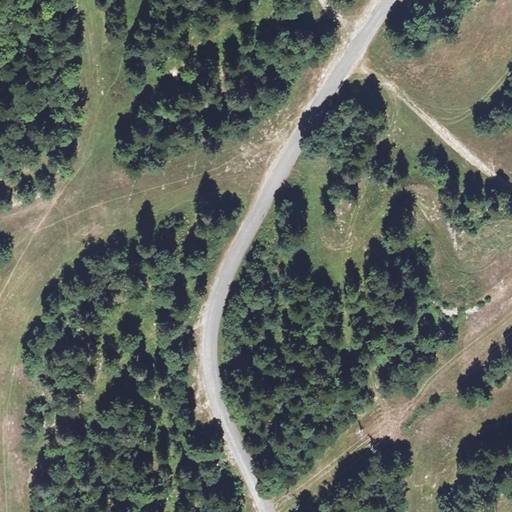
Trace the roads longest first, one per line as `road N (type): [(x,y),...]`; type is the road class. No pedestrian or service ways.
road 1 (unclassified): [(267,511),(212,382),(211,316),(229,264),(281,172),(391,0)]
road 2 (track): [(360,40),(379,77),(511,186)]
